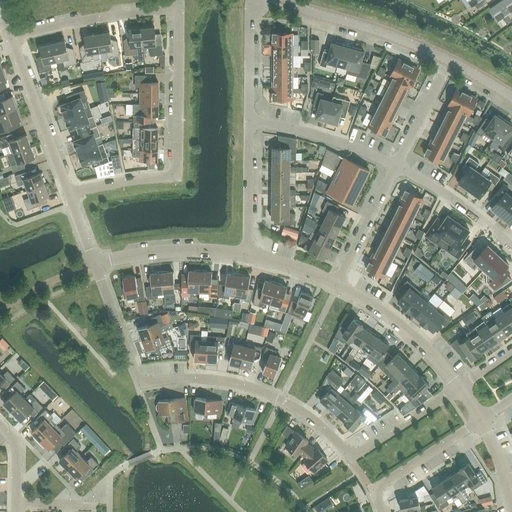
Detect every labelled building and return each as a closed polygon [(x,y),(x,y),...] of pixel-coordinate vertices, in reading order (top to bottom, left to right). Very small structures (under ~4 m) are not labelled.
[(467,0),(471,5),(473,4),(477,9),(486,3),(488,5),(495,0),(467,0)] [(511,0),(499,0),(489,7),(498,20),(508,13),(511,19),(511,0)] [(141,29),(143,49),(149,48),(150,56),(163,55),(161,42),(155,43),(154,28),(141,29)] [(125,56),(134,55),(134,59),(137,61),(144,61),(143,49),(141,29),(129,30),(130,40),(123,40),(125,56)] [(109,33),(97,35),(100,52),(106,51),(107,58),(108,63),(113,67),(121,65),(117,41),(111,42),(109,33)] [(272,34),(273,45),(291,45),(291,34),(272,34)] [(100,52),(97,35),(84,37),(86,47),(80,48),(82,63),(101,59),(100,52)] [(319,40),(310,40),(310,54),(319,54),(319,40)] [(56,61),(56,62),(56,64),(63,62),(64,67),(76,64),(73,49),(67,51),(64,41),(52,44),(56,61)] [(323,51),(319,65),(325,67),(326,65),(336,68),(343,45),(335,43),(335,44),(332,43),(329,52),(323,51)] [(56,61),(52,44),(40,47),(42,57),(36,58),(40,73),(52,70),(50,63),(56,62),(56,61)] [(291,45),(273,45),(273,56),(291,56),(291,45)] [(346,73),(353,48),(343,45),(336,68),(337,65),(347,68),(345,73),(346,73)] [(364,52),(360,51),(361,50),(360,50),(353,48),(346,73),(352,75),(366,79),(370,67),(360,64),(364,52)] [(291,56),(273,56),(272,67),(291,67),(300,67),(300,56),(291,56)] [(373,56),(370,65),(376,66),(380,58),(373,56)] [(398,60),(390,76),(400,82),(408,65),(398,60)] [(408,65),(400,82),(410,87),(418,70),(408,65)] [(273,78),(291,78),(291,67),(272,67),(273,78)] [(140,94),(158,94),(158,83),(151,83),(151,76),(135,76),(135,87),(140,87),(140,94)] [(273,78),(273,88),(291,88),(291,78),(273,78)] [(317,88),(317,86),(319,80),(318,79),(313,78),(312,80),(311,86),(317,88)] [(342,86),(344,80),(338,78),(336,84),(342,86)] [(400,82),(392,78),(388,87),(404,96),(409,87),(400,82)] [(61,80),(63,87),(70,85),(68,79),(61,80)] [(404,96),(388,87),(383,97),(400,106),(404,96)] [(291,100),(291,88),(273,88),(272,100),(291,100)] [(462,91),(457,89),(448,106),(449,106),(458,111),(466,96),(461,93),(462,91)] [(65,117),(90,108),(84,90),(66,97),(68,102),(60,105),(65,117)] [(332,99),(322,96),(323,94),(317,92),(313,104),(319,106),(315,118),(318,119),(318,120),(326,122),(332,99)] [(0,113),(16,108),(12,96),(2,100),(0,94),(0,113)] [(140,94),(140,104),(140,105),(158,105),(158,94),(140,94)] [(468,116),(477,99),(472,97),(471,98),(466,96),(458,111),(466,115),(468,116)] [(332,99),(326,122),(333,124),(334,123),(337,124),(340,114),(345,116),(349,101),(333,97),(332,99)] [(400,106),(383,97),(378,107),(395,115),(400,106)] [(140,105),(140,104),(133,104),(133,116),(134,116),(134,122),(149,122),(149,116),(158,116),(158,105),(140,105)] [(348,115),(353,116),(354,112),(356,108),(351,106),(348,115)] [(458,111),(449,106),(444,116),(461,124),(466,115),(458,111)] [(395,115),(378,107),(373,116),(390,125),(395,115)] [(0,133),(13,129),(11,123),(20,120),(16,108),(0,113),(0,133)] [(97,126),(90,108),(65,117),(69,130),(82,125),(84,131),(97,126)] [(110,115),(100,119),(102,124),(112,120),(110,115)] [(491,140),(505,120),(498,116),(497,117),(495,115),(489,123),(484,120),(476,132),(481,136),(483,134),(491,140)] [(368,126),(385,135),(390,125),(373,116),(368,126)] [(461,124),(444,116),(439,125),(456,134),(461,124)] [(505,120),(491,140),(500,146),(498,148),(504,152),(511,139),(511,138),(508,136),(511,129),(511,126),(510,126),(511,125),(505,120)] [(132,128),(132,139),(157,140),(157,128),(149,128),(149,122),(134,122),(133,128),(132,128)] [(456,134),(439,125),(434,135),(451,143),(456,134)] [(97,126),(84,131),(86,136),(73,141),(78,153),(97,146),(95,138),(100,136),(97,126)] [(11,153),(30,146),(26,135),(14,139),(12,134),(0,137),(0,144),(2,149),(8,147),(11,153)] [(451,143),(434,135),(429,145),(446,153),(451,143)] [(132,139),(132,150),(157,150),(157,140),(132,139)] [(272,160),(289,160),(295,160),(296,143),(278,142),(278,148),(272,148),(272,160)] [(78,153),(82,165),(90,162),(92,168),(94,167),(109,162),(105,150),(103,144),(97,146),(78,153)] [(474,148),(468,144),(467,146),(465,150),(466,151),(470,154),(474,148)] [(446,153),(429,145),(424,155),(441,163),(446,153)] [(11,153),(6,155),(13,172),(25,168),(23,162),(35,158),(30,146),(11,153)] [(328,192),(352,204),(369,171),(325,149),(326,149),(321,164),(322,165),(333,171),(336,165),(340,167),(330,186),(318,179),(315,188),(326,194),(328,192)] [(157,150),(132,150),(132,157),(139,157),(139,162),(148,162),(154,162),(157,162),(157,150)] [(497,164),(497,163),(500,159),(501,159),(502,157),(495,152),(490,159),(497,164)] [(121,167),(119,155),(111,156),(113,169),(121,167)] [(467,192),(480,174),(474,170),(479,164),(469,157),(461,169),(465,172),(458,183),(462,185),(461,187),(467,192)] [(497,163),(498,164),(503,168),(506,163),(501,159),(500,159),(497,163)] [(289,160),(272,160),(272,172),(295,172),(296,172),(301,172),(301,167),(289,167),(289,160)] [(126,164),(123,165),(125,173),(133,171),(132,169),(126,164)] [(499,174),(504,178),(508,172),(504,168),(499,174)] [(27,191),(44,184),(40,173),(28,177),(26,172),(14,176),(18,186),(25,184),(27,191)] [(272,172),(271,183),(289,184),(289,177),(295,177),(295,172),(272,172)] [(486,178),(480,174),(467,192),(474,196),(475,195),(479,197),(486,187),(491,190),(499,179),(490,172),(486,178)] [(504,178),(503,178),(508,182),(511,177),(511,175),(508,172),(504,178)] [(271,183),(271,195),(295,195),(295,190),(289,190),(289,184),(271,183)] [(44,184),(27,191),(30,198),(23,200),(27,210),(39,206),(39,199),(49,196),(44,184)] [(497,212),(501,215),(511,201),(511,198),(505,193),(508,189),(503,185),(493,196),(498,200),(492,207),(492,208),(491,210),(496,214),(497,212)] [(422,199),(405,191),(400,201),(417,209),(422,199)] [(271,195),(271,207),(289,207),(295,207),(295,195),(271,195)] [(324,220),(340,228),(345,217),(335,212),(337,207),(327,201),(322,211),(327,214),(324,220)] [(417,209),(400,201),(395,210),(412,219),(417,209)] [(508,224),(509,222),(510,223),(511,220),(511,201),(501,215),(504,218),(503,219),(508,224)] [(308,213),(312,215),(313,215),(314,215),(317,208),(314,207),(310,205),(308,212),(308,213)] [(289,207),(271,207),(271,219),(283,219),(283,225),(295,225),(295,214),(289,214),(289,207)] [(412,219),(395,210),(390,220),(407,228),(412,219)] [(441,247),(458,223),(456,222),(457,220),(452,216),(451,218),(447,216),(441,225),(435,221),(425,236),(435,243),(441,247)] [(340,228),(324,220),(321,226),(316,223),(313,228),(335,238),(340,228)] [(407,228),(390,220),(385,230),(402,238),(407,228)] [(302,230),(310,234),(311,232),(313,228),(304,223),(302,230)] [(460,224),(458,223),(441,247),(447,252),(448,251),(458,258),(467,245),(463,242),(463,239),(469,230),(466,228),(467,226),(461,223),(460,224)] [(283,227),(280,235),(296,240),(299,232),(283,227)] [(335,238),(313,228),(311,232),(317,235),(314,241),(330,249),(335,238)] [(402,238),(385,230),(381,239),(397,248),(402,238)] [(397,248),(381,239),(376,249),(393,257),(397,248)] [(330,249),(314,241),(310,247),(305,244),(303,249),(324,259),(330,249)] [(484,270),(497,255),(487,245),(478,255),(473,250),(463,260),(474,270),(478,265),(483,270),(484,270)] [(393,257),(376,249),(371,259),(388,267),(393,257)] [(484,270),(483,270),(482,271),(485,275),(486,282),(495,291),(511,280),(502,271),(508,265),(497,255),(484,270)] [(371,259),(366,269),(383,277),(388,267),(371,259)] [(423,266),(419,271),(430,280),(434,275),(423,266)] [(199,292),(200,271),(195,271),(192,272),(188,272),(188,280),(182,280),(182,296),(189,296),(189,291),(199,292)] [(200,271),(199,292),(209,292),(209,297),(215,297),(217,281),(211,281),(212,273),(208,272),(203,271),(200,271)] [(163,293),(161,272),(157,273),(153,274),(149,274),(151,286),(145,287),(147,299),(158,298),(157,293),(163,293)] [(164,272),(161,272),(163,293),(174,292),(174,289),(180,289),(179,284),(174,284),(173,272),(169,273),(164,272)] [(235,295),(238,274),(234,274),(230,275),(226,274),(224,285),(219,285),(218,297),(228,299),(229,294),(235,295)] [(238,274),(235,295),(241,296),(240,301),(251,302),(253,290),(248,289),(250,278),(246,277),(241,275),(238,274)] [(144,300),(143,287),(137,288),(135,277),(132,277),(130,277),(129,277),(127,278),(125,279),(122,279),(124,288),(122,288),(124,299),(133,297),(134,302),(144,300)] [(404,293),(397,302),(402,306),(402,307),(405,310),(420,292),(407,280),(400,289),(404,293)] [(265,302),(270,303),(276,283),(271,282),(268,282),(264,281),(261,292),(256,291),(253,305),(264,307),(265,302)] [(450,292),(454,287),(448,281),(444,286),(450,292)] [(276,283),(270,303),(269,308),(285,312),(292,291),(286,290),(287,288),(283,286),(279,284),(276,283)] [(502,292),(496,295),(500,300),(506,295),(502,291),(502,292)] [(303,293),(301,292),(296,303),(291,301),(287,313),(303,319),(307,310),(313,297),(310,296),(309,295),(305,293),(303,293)] [(420,292),(405,310),(414,317),(427,302),(418,295),(421,292),(420,292)] [(476,294),(475,296),(471,301),(477,305),(482,299),(476,294)] [(489,298),(484,302),(487,306),(492,303),(489,298)] [(427,302),(414,317),(423,324),(438,307),(438,306),(435,309),(427,302)] [(511,304),(510,302),(501,309),(511,323),(511,304)] [(241,304),(234,303),(232,311),(240,312),(241,304)] [(198,307),(198,314),(205,314),(206,307),(198,306),(198,307)] [(427,327),(432,331),(440,323),(445,327),(452,318),(438,307),(423,324),(426,327),(427,327)] [(215,315),(231,318),(232,310),(215,308),(215,315)] [(511,330),(511,323),(501,309),(504,313),(495,318),(493,315),(492,315),(506,334),(511,330)] [(160,316),(164,325),(171,323),(167,313),(160,316)] [(247,323),(254,324),(256,314),(250,313),(247,323)] [(141,340),(161,333),(159,327),(164,325),(160,315),(147,319),(149,324),(138,328),(140,332),(140,337),(141,340)] [(506,334),(492,315),(487,319),(484,315),(481,317),(484,321),(497,340),(506,334)] [(226,328),(227,319),(218,319),(217,327),(226,328)] [(362,327),(362,326),(361,325),(360,323),(356,320),(355,321),(353,319),(346,330),(340,326),(334,337),(343,343),(347,338),(351,341),(362,327)] [(497,340),(484,321),(475,327),(488,347),(497,340)] [(272,329),(279,331),(282,324),(275,322),(272,329)] [(279,331),(286,333),(288,326),(282,324),(279,331)] [(260,327),(258,335),(267,337),(268,328),(260,327)] [(351,341),(348,345),(353,349),(349,354),(353,357),(357,352),(371,332),(367,329),(365,329),(362,327),(351,341)] [(488,347),(475,327),(466,333),(480,354),(481,354),(480,353),(488,347)] [(245,328),(244,336),(253,338),(254,329),(245,328)] [(205,362),(207,341),(206,341),(207,336),(207,331),(201,331),(201,335),(190,335),(189,348),(194,348),(193,360),(197,360),(202,362),(205,362)] [(453,335),(450,331),(444,335),(447,339),(453,335)] [(375,335),(371,332),(357,352),(366,358),(379,339),(376,337),(375,335)] [(163,338),(161,333),(141,340),(143,344),(145,347),(147,351),(157,347),(159,352),(172,347),(168,337),(163,338)] [(461,357),(466,354),(471,360),(480,354),(466,333),(468,337),(463,340),(461,336),(450,344),(461,357)] [(206,341),(207,341),(205,362),(210,362),(213,361),(217,361),(218,350),(223,350),(224,337),(207,336),(206,341)] [(0,339),(0,347),(3,351),(9,346),(2,338),(0,339)] [(383,342),(379,339),(366,358),(378,366),(389,354),(384,351),(389,345),(384,342),(383,342)] [(244,347),(228,343),(226,351),(231,352),(228,363),(232,364),(235,366),(239,367),(240,367),(244,347)] [(244,347),(240,367),(241,368),(244,368),(248,368),(252,369),(254,357),(259,359),(262,348),(245,344),(244,347)] [(276,351),(266,347),(261,359),(266,361),(262,372),(265,373),(266,374),(268,375),(270,376),(272,376),(274,377),(279,364),(278,363),(280,358),(274,356),(276,351)] [(186,359),(186,351),(179,351),(174,351),(174,359),(186,359)] [(389,354),(378,366),(389,377),(393,373),(405,362),(402,358),(402,357),(398,353),(393,358),(389,354)] [(19,365),(25,371),(29,367),(23,361),(19,365)] [(348,365),(357,371),(360,367),(351,361),(348,365)] [(393,373),(389,377),(393,381),(388,386),(391,390),(413,369),(410,365),(408,365),(405,362),(393,373)] [(413,369),(391,390),(395,394),(400,389),(403,393),(404,393),(408,389),(407,389),(420,377),(417,374),(417,372),(413,369)] [(2,376),(0,373),(0,384),(2,383),(6,388),(15,379),(7,371),(2,376)] [(339,395),(335,392),(345,380),(339,376),(334,382),(326,376),(321,387),(327,392),(319,401),(324,405),(325,405),(328,407),(339,395)] [(409,400),(399,410),(403,415),(414,408),(415,406),(416,407),(426,400),(419,393),(428,384),(427,383),(427,381),(424,378),(422,378),(421,376),(420,377),(407,389),(408,389),(404,393),(403,393),(403,394),(409,400)] [(12,412),(25,399),(20,394),(25,389),(17,381),(8,390),(12,394),(3,403),(12,412)] [(344,389),(339,395),(328,407),(332,410),(332,412),(336,415),(351,397),(348,394),(349,394),(344,389)] [(52,401),(57,396),(52,391),(47,396),(52,401)] [(384,400),(375,391),(371,396),(380,404),(384,400)] [(351,397),(336,415),(340,419),(341,419),(344,421),(345,422),(355,409),(356,408),(361,403),(357,399),(360,396),(355,393),(351,397)] [(30,394),(25,399),(12,412),(20,421),(29,412),(33,416),(43,407),(30,394)] [(54,402),(60,408),(65,403),(59,397),(54,402)] [(160,411),(160,415),(169,414),(170,423),(169,423),(169,424),(178,422),(187,420),(184,398),(169,400),(169,399),(158,400),(159,404),(157,404),(156,406),(156,408),(156,410),(158,412),(160,411)] [(205,413),(205,412),(220,413),(221,401),(206,400),(206,399),(195,398),(194,412),(195,412),(195,417),(196,419),(202,419),(204,418),(204,413),(205,413)] [(246,408),(231,403),(227,414),(242,419),(241,420),(251,424),(252,420),(254,419),(255,415),(255,413),(256,410),(246,407),(246,408)] [(345,422),(344,421),(344,422),(345,424),(345,425),(349,428),(351,428),(352,430),(361,420),(367,426),(378,419),(364,407),(360,412),(356,408),(355,409),(345,422)] [(53,428),(52,428),(56,425),(51,419),(53,418),(45,410),(36,419),(40,423),(31,432),(35,436),(33,437),(38,442),(53,428)] [(56,425),(52,428),(53,428),(38,442),(43,447),(44,446),(48,450),(58,440),(64,445),(76,433),(66,424),(60,429),(56,425)] [(79,430),(93,445),(100,439),(86,424),(79,430)] [(282,434),(288,439),(293,431),(287,426),(284,430),(281,434),(282,434)] [(210,432),(210,441),(218,441),(219,431),(212,430),(212,432),(210,432)] [(303,456),(310,447),(305,443),(307,440),(296,432),(285,447),(297,455),(299,452),(303,456)] [(67,470),(81,457),(75,451),(80,447),(73,439),(64,448),(68,452),(59,461),(67,470)] [(100,439),(93,445),(103,455),(110,449),(100,439)] [(310,447),(303,456),(307,459),(304,461),(305,462),(302,465),(302,467),(307,473),(309,474),(312,471),(313,472),(327,460),(318,450),(316,452),(310,447)] [(86,462),(81,457),(67,470),(76,478),(85,469),(89,474),(98,465),(91,457),(86,462)] [(468,484),(472,490),(487,481),(480,471),(475,474),(468,463),(466,464),(465,464),(461,467),(460,468),(458,469),(459,470),(468,484)] [(459,470),(456,473),(454,472),(450,475),(466,501),(466,500),(470,498),(464,487),(468,484),(459,470)] [(466,501),(450,475),(445,478),(445,480),(441,482),(450,496),(453,501),(458,498),(462,504),(467,501),(466,500),(466,501)] [(297,483),(301,490),(306,486),(302,480),(297,483)] [(450,496),(441,482),(438,484),(436,484),(431,487),(435,492),(430,495),(439,510),(449,504),(445,499),(450,496)] [(420,507),(418,502),(425,500),(423,495),(429,494),(423,485),(406,496),(407,499),(399,501),(400,503),(399,504),(400,509),(401,510),(402,511),(403,511),(420,507)] [(491,497),(479,500),(483,506),(493,503),(491,497)] [(319,511),(333,504),(329,498),(322,502),(314,507),(316,511),(319,511)]
